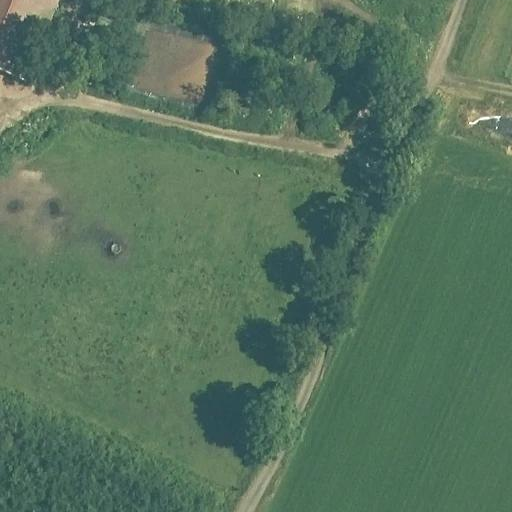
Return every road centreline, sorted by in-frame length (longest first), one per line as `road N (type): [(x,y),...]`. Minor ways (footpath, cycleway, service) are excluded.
road 1 (track): [(247,511),(466,0)]
road 2 (track): [(395,163),(69,96),(0,124)]
